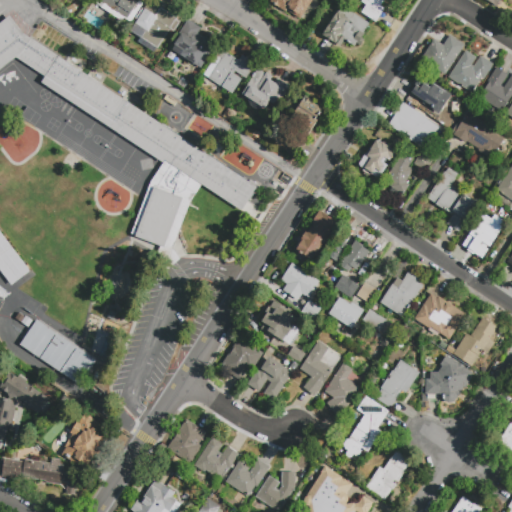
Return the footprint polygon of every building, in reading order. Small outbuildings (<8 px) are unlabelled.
[(123,24),(102,10),(106,5),(109,0),(148,0),(132,25),(125,20),(123,24)] [(158,51),(156,50),(155,52),(140,42),(146,33),(135,26),(151,0),(156,0),(167,7),(164,11),(178,20),(177,21),(181,24),(175,34),(171,31),(158,51)] [(314,0),(301,20),(287,11),(286,12),(270,2),(271,0),(314,0)] [(362,0),(387,0),(382,9),(385,11),(376,24),(362,15),(367,8),(362,4),(364,1),(362,0)] [(501,0),(503,1),(498,9),(484,0),(501,0)] [(340,48),(322,36),(341,7),(369,24),(360,39),(363,41),(359,47),(355,44),(353,47),(344,41),(340,48)] [(0,73),(0,27),(11,19),(25,36),(258,190),(242,213),(203,187),(191,205),(174,250),(181,262),(171,271),(161,258),(155,252),(131,242),(152,185),(164,166),(119,135),(122,130),(17,60),(0,73)] [(67,62),(30,37),(40,21),(78,46),(67,62)] [(189,22),(202,31),(199,36),(217,48),(202,71),(181,58),(184,53),(175,47),(182,38),(179,36),(189,22)] [(451,39),(465,48),(446,78),(423,62),(435,42),(445,48),(451,39)] [(243,58),(257,67),(247,81),(236,74),(225,92),(208,81),(221,60),(217,58),(222,51),(240,63),(243,58)] [(494,67),(484,83),(482,81),(473,96),(449,81),(466,53),(477,60),(472,68),(475,70),(482,60),(485,62),(494,67)] [(511,83),(511,101),(503,115),(486,104),(480,100),(486,91),(490,85),(488,84),(498,69),(510,77),(503,88),(505,89),(510,82),(511,83)] [(262,112),(259,111),(244,100),(244,95),(248,88),(250,89),(251,88),(249,86),(257,74),(263,74),(265,76),(266,74),(273,79),(271,82),(284,91),(275,105),(272,102),(268,108),(267,110),(264,111),(262,112)] [(451,96),(439,115),(426,106),(428,104),(412,94),(417,86),(421,89),(424,84),(431,89),(434,85),(451,96)] [(166,95),(176,102),(174,107),(163,99),(166,95)] [(298,155),(285,146),(293,134),(301,140),(305,133),(291,123),(307,99),(314,104),(313,106),(322,112),(316,122),(319,124),(298,155)] [(426,152),(390,128),(404,105),(441,130),(426,152)] [(453,134),(441,127),(447,117),(459,125),(453,134)] [(506,139),(492,162),(487,158),(479,153),(480,151),(468,144),(467,145),(455,137),(467,119),(471,121),(473,117),(486,126),(506,139)] [(214,143),(204,135),(206,131),(216,139),(214,143)] [(380,182),(369,174),(373,167),(361,159),(376,136),(392,147),(381,164),(389,169),(380,182)] [(403,195),(384,183),(404,152),(414,159),(409,166),(414,170),(406,182),(410,185),(403,195)] [(435,162),(427,174),(415,166),(423,154),(435,162)] [(511,202),(498,193),(511,170),(511,202)] [(459,234),(448,227),(454,218),(428,201),(445,174),(447,175),(449,171),(459,177),(456,181),(457,182),(452,188),(476,204),(477,202),(480,204),(467,223),(459,234)] [(320,213),(338,225),(313,263),(297,252),(304,242),(302,242),(307,235),(309,236),(315,227),(313,225),(320,213)] [(0,231),(30,270),(10,286),(0,273),(0,231)] [(492,243),(488,249),(485,254),(476,248),(474,252),(468,247),(478,232),(488,240),(492,243)] [(348,248),(340,261),(336,258),(334,260),(327,256),(338,241),(348,248)] [(350,275),(340,268),(357,243),(365,249),(364,250),(371,254),(358,273),(353,270),(350,275)] [(282,283),(293,266),(320,284),(310,301),(303,296),(299,303),(284,293),(288,287),(282,283)] [(408,277),(424,288),(406,317),(404,320),(399,317),(381,305),(393,287),(394,287),(398,281),(403,284),(408,277)] [(352,301),(336,290),(344,278),(360,289),(352,301)] [(376,297),(371,306),(358,298),(366,285),(377,293),(375,296),(376,297)] [(452,305),(466,314),(451,338),(449,337),(448,339),(430,327),(427,331),(418,326),(420,323),(413,318),(415,316),(413,314),(415,311),(417,313),(429,293),(436,298),(437,296),(452,305)] [(332,318),(330,317),(341,300),(352,308),(353,305),(365,313),(362,318),(353,331),(332,318)] [(322,311),(317,318),(314,323),(307,319),(302,315),(310,303),(322,311)] [(267,324),(271,319),(265,315),(271,306),(276,310),(280,304),(294,313),(290,319),(290,320),(294,323),(290,328),(286,326),(280,333),(267,324)] [(110,311),(116,313),(114,321),(107,319),(110,311)] [(379,317),(393,326),(385,338),(363,324),(367,317),(371,312),(379,317)] [(25,318),(20,325),(14,320),(19,314),(25,318)] [(20,325),(25,318),(31,322),(27,329),(20,325)] [(20,345),(37,320),(56,333),(39,358),(20,345)] [(490,342),(496,345),(490,354),(488,357),(483,354),(473,370),(454,357),(468,336),(471,339),(484,320),(490,324),(498,330),(490,342)] [(57,334),(76,347),(59,372),(40,359),(57,334)] [(106,339),(112,341),(105,358),(99,355),(106,339)] [(308,351),(300,362),(283,351),(291,339),(308,351)] [(241,341),(264,356),(252,373),(249,371),(242,383),(221,370),(241,341)] [(316,399),(304,390),(312,380),(301,372),(320,345),(329,351),(321,364),(334,373),(316,399)] [(448,345),(455,350),(452,355),(445,351),(448,345)] [(77,347),(96,360),(80,385),(60,372),(77,347)] [(439,394),(430,394),(429,394),(428,394),(427,392),(427,379),(431,379),(431,372),(439,372),(443,366),(441,365),(447,355),(472,372),(473,374),(473,375),(473,377),(466,388),(464,387),(454,404),(439,394)] [(260,394),(249,387),(258,372),(261,374),(270,360),(293,376),(275,403),(265,396),(272,385),(268,382),(260,394)] [(391,411),(377,401),(383,392),(382,391),(393,373),(394,374),(402,363),(416,372),(412,378),(417,383),(407,396),(403,393),(391,411)] [(344,366),(354,373),(348,381),(361,390),(348,409),(337,418),(328,406),(334,401),(325,395),(344,366)] [(2,407),(2,387),(21,387),(21,389),(35,390),(35,392),(39,392),(38,405),(36,405),(36,408),(17,408),(17,405),(13,405),(13,407),(2,407)] [(382,434),(368,455),(362,450),(357,459),(354,457),(353,460),(350,461),(347,459),(347,456),(349,453),(345,451),(346,450),(345,450),(345,447),(347,442),(350,442),(365,418),(358,413),(367,399),(389,414),(378,432),(382,434)] [(85,463),(74,455),(71,459),(63,453),(68,446),(66,444),(74,433),(72,432),(79,422),(80,423),(87,413),(102,424),(99,429),(102,431),(100,433),(104,436),(97,448),(99,449),(92,460),(89,457),(85,463)] [(187,422),(207,435),(200,447),(203,449),(191,467),(168,452),(187,422)] [(511,453),(499,445),(511,425),(511,453)] [(228,449),(240,457),(231,471),(228,469),(220,482),(206,474),(205,475),(195,469),(213,441),(223,447),(217,458),(221,461),(228,449)] [(386,503),(368,491),(382,471),(384,473),(397,454),(411,464),(404,474),(406,475),(394,492),(393,492),(386,503)] [(3,479),(5,462),(26,465),(26,462),(65,468),(64,472),(77,474),(76,480),(79,480),(77,489),(69,488),(69,485),(62,484),(62,488),(23,482),(23,478),(11,476),(10,480),(3,479)] [(259,462),(271,470),(258,489),(256,488),(249,499),(227,484),(242,462),(251,469),(248,474),(250,475),(259,462)] [(313,511),(301,504),(326,466),(354,484),(348,493),(350,495),(351,496),(351,498),(350,500),(349,501),(348,502),(346,503),(347,504),(355,502),(355,503),(360,503),(364,496),(373,502),(372,505),(372,506),(368,511),(313,511)] [(283,475),(296,475),(296,490),(281,511),(275,511),(257,500),(270,478),(281,485),(277,491),(280,493),(282,490),(283,475)] [(135,511),(130,509),(137,500),(140,502),(154,480),(173,492),(170,497),(175,500),(169,511),(164,508),(161,511),(135,511)] [(455,511),(464,499),(481,511),(480,511),(455,511)] [(511,511),(511,499),(504,511),(503,511),(502,511),(501,511),(511,511)] [(202,511),(208,503),(220,511),(219,511),(202,511)]
